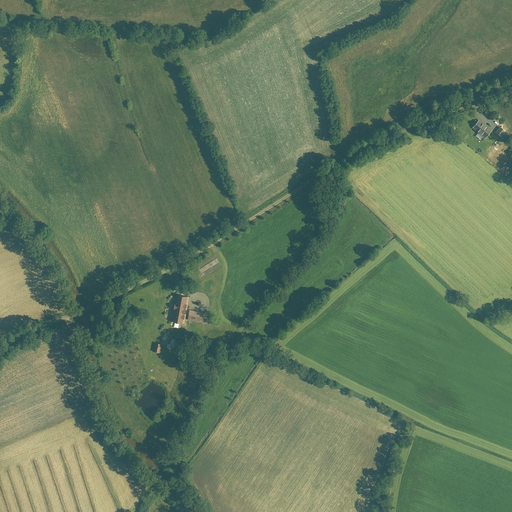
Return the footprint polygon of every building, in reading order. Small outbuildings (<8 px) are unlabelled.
[(493,130),(480,119),(472,128),(485,138),(493,130)] [(506,130),(500,125),(495,131),(501,136),(506,130)] [(215,255),(197,266),(203,277),(222,266),(215,255)] [(189,297),(175,294),(170,321),(184,324),(189,297)] [(208,313),(189,310),(188,320),(206,323),(208,313)] [(174,340),(166,346),(170,351),(177,344),(174,340)]
